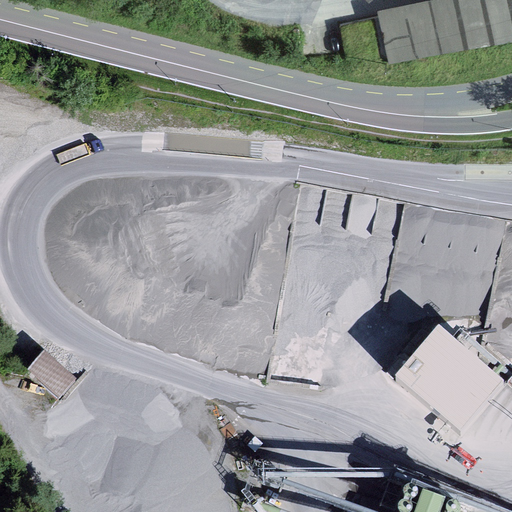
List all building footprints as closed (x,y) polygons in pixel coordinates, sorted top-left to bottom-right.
[(511,0),(400,0),(376,5),(379,16),(388,64),(511,38),(511,0)] [(507,385),(439,328),(394,380),(462,437),(507,385)] [(77,381),(43,352),(27,371),(62,400),(77,381)] [(417,497),(418,494),(417,491),(415,489),(413,487),(410,487),(407,487),(405,489),(403,491),(403,494),(403,497),(405,499),(407,501),(410,502),(413,501),(415,499),(417,497)] [(441,511),(446,500),(422,492),(415,511),(441,511)] [(411,511),(412,510),(411,508),(410,505),(407,504),(405,503),(402,504),(399,506),(398,508),(397,511),(411,511)] [(460,511),(461,510),(460,507),(458,505),(456,503),(453,503),(450,503),(448,505),(446,507),(446,510),(446,511),(460,511)]
